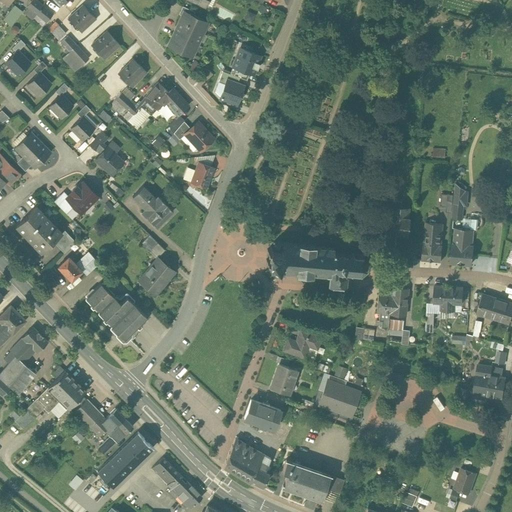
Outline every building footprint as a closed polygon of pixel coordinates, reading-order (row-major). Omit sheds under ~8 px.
[(43,6),(35,0),(31,0),(27,6),(29,7),(37,14),(43,6)] [(83,4),(69,18),(81,32),(86,27),(88,27),(97,19),(83,4)] [(15,5),(4,19),(11,25),(22,11),(15,5)] [(53,14),(43,6),(37,14),(47,22),(53,14)] [(195,12),(183,6),(179,14),(183,16),(184,14),(192,17),(195,12)] [(37,14),(29,7),(24,13),(32,19),(37,14)] [(192,17),(184,14),(183,16),(170,44),(192,54),(206,24),(192,17)] [(56,20),(48,27),(59,39),(67,32),(56,20)] [(106,31),(92,44),(105,58),(119,45),(106,31)] [(76,45),(68,35),(61,42),(69,51),(76,45)] [(21,39),(12,47),(16,52),(18,50),(25,44),(21,39)] [(76,45),(69,51),(63,57),(67,62),(72,58),(80,66),(88,58),(76,45)] [(237,55),(233,66),(250,73),(253,74),(256,68),(257,69),(260,63),(258,62),(260,55),(244,49),(240,47),(237,55)] [(18,50),(16,52),(6,62),(18,74),(30,62),(18,50)] [(132,59),(119,73),(132,86),(146,72),(132,59)] [(42,61),(34,69),(38,73),(39,72),(40,72),(47,65),(42,61)] [(233,66),(230,74),(239,77),(247,80),(250,73),(233,66)] [(219,81),(225,84),(227,79),(229,80),(237,83),(239,77),(230,74),(223,71),(219,81)] [(38,73),(27,84),(39,96),(51,84),(40,72),(39,72),(38,73)] [(227,79),(225,84),(221,96),(220,96),(220,97),(221,98),(222,98),(235,103),(237,104),(238,102),(237,102),(243,88),(244,85),(242,85),(237,83),(229,80),(227,79)] [(225,84),(219,81),(215,91),(221,96),(225,84)] [(64,83),(55,91),(60,95),(61,94),(62,94),(68,87),(64,83)] [(158,83),(145,97),(156,107),(159,110),(164,104),(161,103),(164,99),(167,101),(172,95),(169,92),(158,83)] [(186,105),(172,89),(169,92),(172,95),(167,101),(170,104),(180,112),(186,105)] [(130,100),(122,92),(115,99),(124,107),(130,100)] [(60,95),(49,106),(61,118),(73,106),(62,94),(61,94),(60,95)] [(134,115),(124,107),(120,112),(135,126),(148,111),(151,114),(156,107),(145,97),(137,106),(140,108),(134,115)] [(124,107),(115,99),(111,104),(120,112),(124,107)] [(130,100),(124,107),(134,115),(140,108),(137,106),(135,105),(136,103),(131,99),(130,100)] [(167,101),(164,99),(161,103),(164,104),(159,110),(163,113),(170,104),(167,101)] [(86,105),(77,113),(81,117),(83,116),(90,109),(86,105)] [(103,109),(99,114),(109,122),(113,116),(103,109)] [(2,110),(0,111),(0,123),(10,117),(2,110)] [(178,115),(166,129),(172,135),(174,133),(184,121),(178,115)] [(81,117),(71,128),(83,140),(95,128),(83,116),(81,117)] [(184,121),(174,133),(179,139),(185,134),(185,133),(190,128),(184,121)] [(190,128),(185,133),(185,134),(200,150),(213,138),(198,121),(190,128)] [(108,136),(102,131),(90,144),(96,150),(108,136)] [(50,152),(30,133),(16,147),(24,155),(32,163),(35,166),(50,152)] [(123,161),(107,147),(96,159),(112,174),(115,170),(116,170),(119,170),(120,168),(120,166),(120,165),(123,161)] [(446,149),(433,148),(432,156),(445,157),(446,149)] [(19,173),(0,153),(0,175),(5,180),(5,181),(8,184),(15,177),(17,177),(19,175),(19,173)] [(32,163),(24,155),(17,162),(25,170),(32,163)] [(201,163),(198,162),(191,181),(207,187),(214,168),(201,163)] [(81,212),(97,196),(83,182),(78,187),(77,186),(71,191),(73,193),(69,196),(67,198),(75,205),(81,212)] [(156,198),(143,185),(133,196),(145,208),(156,198)] [(67,198),(69,196),(64,191),(54,201),(66,213),(75,205),(67,198)] [(453,195),(441,194),(440,206),(446,206),(445,212),(451,213),(453,195)] [(145,208),(142,211),(157,227),(173,211),(158,195),(156,198),(145,208)] [(463,204),(454,203),(452,218),(462,219),(463,204)] [(62,233),(37,206),(16,226),(41,252),(53,241),(62,233)] [(401,207),(391,206),(390,215),(388,215),(387,233),(407,235),(409,217),(407,217),(408,208),(401,207)] [(377,211),(369,210),(367,221),(375,222),(376,214),(377,211)] [(477,219),(471,219),(471,220),(465,220),(464,229),(474,230),(476,230),(477,219)] [(442,224),(426,223),(424,244),(440,245),(442,224)] [(464,229),(455,228),(453,244),(472,246),(474,230),(464,229)] [(65,230),(62,233),(53,241),(64,253),(76,242),(65,230)] [(150,234),(141,243),(150,251),(158,243),(150,234)] [(334,247),(320,246),(320,247),(314,246),(314,245),(302,244),(300,244),(299,244),(285,243),(284,243),(284,242),(283,242),(283,243),(275,242),(275,241),(274,241),(274,242),(273,242),(273,243),(274,243),(274,249),(272,249),(272,247),(270,246),(270,249),(269,249),(267,249),(267,251),(269,251),(268,260),(266,259),(266,261),(268,261),(268,262),(269,262),(269,264),(270,264),(271,262),(276,263),(275,266),(281,267),(281,268),(281,269),(280,269),(281,271),(282,270),(283,270),(296,271),(296,272),(297,272),(297,273),(299,273),(310,274),(312,274),(312,273),(313,273),(326,274),(327,275),(330,275),(329,285),(346,287),(346,286),(346,280),(351,281),(351,272),(359,272),(360,274),(361,274),(361,272),(365,268),(367,269),(367,268),(365,267),(366,262),(368,261),(368,260),(366,260),(362,256),(363,254),(362,253),(361,255),(353,254),(353,252),(352,252),(352,254),(344,254),(344,252),(342,251),(342,253),(334,253),(335,251),(333,251),(334,247)] [(424,244),(422,244),(420,260),(441,262),(442,245),(440,245),(424,244)] [(453,244),(451,262),(471,264),(473,246),(472,246),(453,244)] [(88,251),(76,263),(82,270),(87,275),(93,269),(93,268),(99,263),(88,251)] [(69,256),(58,266),(62,271),(62,272),(66,276),(67,276),(71,281),(82,270),(76,263),(69,256)] [(158,257),(138,281),(155,295),(163,285),(164,285),(169,279),(169,278),(175,271),(158,257)] [(120,302),(101,283),(100,283),(86,296),(86,297),(99,310),(99,311),(112,324),(112,325),(112,326),(124,338),(125,338),(147,317),(147,315),(127,296),(126,296),(120,302)] [(407,288),(392,287),(382,286),(381,294),(392,295),(390,313),(405,315),(407,288)] [(449,286),(435,286),(434,303),(441,303),(440,310),(448,311),(449,286)] [(463,287),(449,286),(448,311),(455,311),(455,304),(462,304),(463,287)] [(511,314),(511,302),(482,293),(477,312),(509,323),(511,314)] [(381,294),(378,294),(376,312),(379,312),(390,313),(392,295),(381,294)] [(26,320),(10,304),(0,314),(0,320),(13,333),(26,320)] [(434,312),(427,311),(426,326),(434,326),(434,312)] [(390,313),(379,312),(379,313),(379,318),(379,321),(382,321),(382,318),(389,319),(390,313)] [(403,320),(389,319),(388,328),(402,329),(403,320)] [(481,336),(483,320),(476,319),(474,335),(481,336)] [(13,333),(0,320),(0,345),(0,346),(13,333)] [(48,341),(33,326),(22,337),(24,339),(35,351),(37,352),(48,341)] [(375,329),(363,328),(362,339),(373,340),(375,329)] [(321,337),(300,329),(296,341),(294,340),(293,341),(290,352),(291,352),(291,353),(297,355),(305,357),(310,343),(318,346),(321,337)] [(454,335),(453,343),(465,345),(466,336),(454,335)] [(287,338),(283,350),(290,352),(293,341),(288,339),(288,338),(287,338)] [(35,351),(24,339),(12,351),(23,363),(35,351)] [(289,360),(278,356),(276,361),(279,363),(287,365),(289,360)] [(22,373),(10,361),(0,372),(0,376),(11,386),(22,373)] [(287,365),(279,363),(270,387),(288,394),(297,369),(287,365)] [(492,366),(478,364),(474,393),(487,395),(502,397),(506,376),(491,374),(492,366)] [(338,365),(335,375),(361,382),(362,379),(355,377),(357,370),(338,365)] [(86,390),(65,370),(48,387),(61,399),(69,407),(86,390)] [(11,386),(0,376),(0,393),(2,396),(11,386)] [(360,391),(328,380),(319,404),(351,416),(360,391)] [(61,399),(48,387),(38,397),(46,405),(44,408),(48,412),(61,399)] [(487,395),(474,393),(473,400),(486,403),(487,395)] [(38,397),(15,420),(23,429),(37,415),(36,415),(44,408),(46,405),(38,397)] [(313,402),(302,398),(300,404),(311,408),(313,402)] [(105,418),(86,399),(69,415),(74,420),(79,415),(99,436),(105,430),(100,424),(105,419),(105,418)] [(274,429),(281,410),(269,406),(269,405),(263,402),(263,404),(251,399),(244,418),(274,429)] [(9,413),(16,419),(20,414),(14,408),(9,413)] [(116,408),(105,418),(105,419),(100,424),(105,430),(108,432),(125,417),(116,408)] [(125,417),(108,432),(111,435),(105,441),(110,447),(125,432),(126,432),(133,425),(125,417)] [(153,447),(138,431),(97,470),(113,486),(153,447)] [(247,479),(262,486),(269,473),(264,471),(270,457),(235,438),(224,465),(247,479)] [(110,447),(105,441),(99,447),(104,453),(110,447)] [(183,477),(163,457),(152,468),(171,488),(183,477)] [(283,485),(322,498),(330,474),(286,459),(282,470),(287,472),(283,485)] [(476,473),(461,468),(454,487),(469,493),(476,473)] [(344,479),(330,474),(322,498),(336,503),(344,479)] [(202,496),(183,477),(171,488),(183,500),(191,507),(202,496)] [(402,502),(413,507),(417,496),(406,491),(402,502)] [(469,503),(470,494),(452,491),(451,499),(469,503)]
